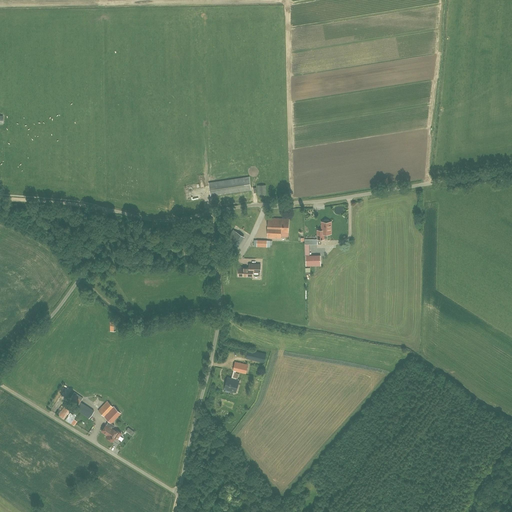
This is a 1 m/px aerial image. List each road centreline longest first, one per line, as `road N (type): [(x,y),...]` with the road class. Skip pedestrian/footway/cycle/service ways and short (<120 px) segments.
road 1 (unclassified): [(0,384),(178,493),(220,315),(210,213)]
road 2 (unclassified): [(210,213),(511,170)]
road 3 (unclassified): [(0,377),(92,259),(105,210)]
